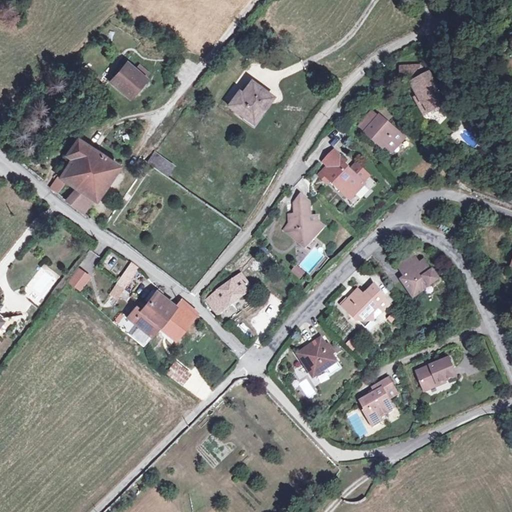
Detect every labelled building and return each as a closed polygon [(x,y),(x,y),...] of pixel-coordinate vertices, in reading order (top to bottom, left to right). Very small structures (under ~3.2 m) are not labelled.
[(131,67),(126,74),(117,87),(136,103),(148,85),(155,75),(144,67),(140,73),(131,67)] [(411,91),(409,93),(417,104),(423,113),(418,117),(420,121),(422,125),(435,118),(443,125),(450,117),(445,112),(438,101),(437,102),(427,83),(424,85),(418,75),(398,76),(399,91),(410,90),(411,91)] [(246,91),(243,88),(232,104),(252,117),(258,110),(263,113),(276,94),(254,79),(246,91)] [(417,104),(412,107),(418,117),(423,113),(417,104)] [(263,113),(258,110),(252,117),(258,121),(263,113)] [(386,121),(379,113),(364,128),(371,135),(386,121)] [(387,119),(386,121),(371,135),(370,136),(379,145),(382,143),(396,157),(410,143),(387,119)] [(71,147),(78,152),(59,176),(56,174),(48,183),(58,192),(67,181),(75,186),(66,198),(82,211),(91,198),(96,202),(118,168),(112,163),(117,156),(104,146),(100,152),(79,138),(71,147)] [(326,166),(317,174),(324,183),(327,180),(342,196),(347,191),(352,196),(362,188),(361,186),(368,180),(350,160),(345,165),(334,151),(322,162),(326,166)] [(178,165),(161,154),(154,165),(171,176),(178,165)] [(44,165),(33,157),(25,166),(36,174),(44,165)] [(292,222),(286,223),(287,230),(284,235),(305,249),(313,239),(311,234),(317,233),(321,228),(315,224),(314,218),(307,219),(304,204),(289,206),(291,218),(292,222)] [(122,256),(112,248),(97,271),(108,278),(122,256)] [(410,257),(396,268),(402,276),(398,279),(411,299),(438,280),(430,270),(427,273),(421,264),(417,267),(410,257)] [(115,301),(138,267),(129,261),(106,294),(115,301)] [(300,278),(305,272),(295,265),(290,271),(300,278)] [(78,291),(90,276),(77,267),(66,282),(78,291)] [(253,288),(242,272),(200,297),(207,303),(211,301),(214,305),(219,302),(222,307),(253,288)] [(358,288),(337,305),(356,324),(366,315),(369,311),(376,307),(383,313),(389,305),(374,283),(363,293),(358,288)] [(168,302),(150,288),(132,310),(127,306),(119,318),(143,337),(148,330),(168,302)] [(174,295),(168,302),(148,330),(157,337),(163,342),(192,314),(174,295)] [(366,315),(356,324),(363,331),(375,318),(369,311),(366,315)] [(319,342),(294,356),(308,379),(333,365),(329,358),(331,357),(325,346),(322,347),(319,342)] [(447,359),(416,371),(422,389),(438,383),(438,381),(453,375),(447,359)] [(164,372),(180,386),(191,374),(174,360),(164,372)] [(197,370),(192,376),(203,387),(209,381),(197,370)] [(370,393),(354,398),(358,408),(357,408),(362,423),(373,418),(371,414),(378,411),(385,408),(382,399),(389,396),(384,381),(374,385),(377,394),(371,396),(370,393)] [(374,385),(368,388),(370,393),(371,396),(377,394),(374,385)]
